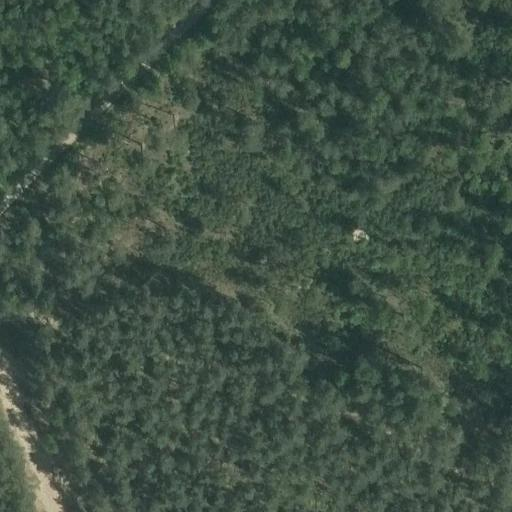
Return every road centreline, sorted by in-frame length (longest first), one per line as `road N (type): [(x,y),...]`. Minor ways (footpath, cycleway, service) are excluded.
road 1 (track): [(212,0),(0,202)]
road 2 (track): [(54,511),(0,391)]
